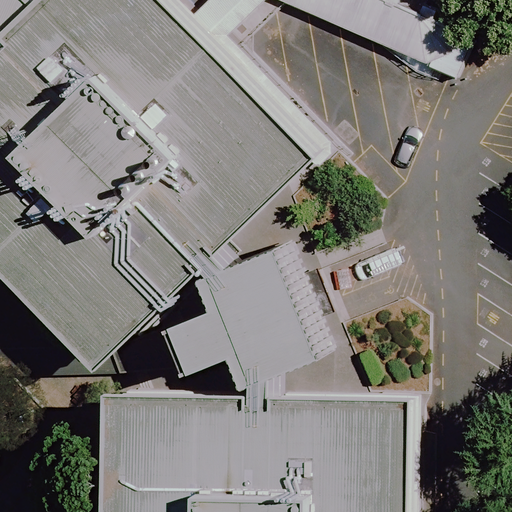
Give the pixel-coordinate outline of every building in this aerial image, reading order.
[(0,0),(0,11),(29,24),(53,0),(0,0)] [(53,0),(29,24),(0,52),(0,175),(147,329),(246,235),(260,222),(362,125),(241,0),(53,0)] [(474,1),(470,0),(293,0),(444,67),(474,1)] [(317,346),(369,327),(326,216),(274,236),(260,222),(246,235),(253,244),(241,249),(255,284),(204,303),(220,345),(271,325),(284,359),(297,354),(296,371),(317,371),(317,346)] [(296,371),(154,370),(152,511),(455,511),(457,373),(317,371),(296,371)]
